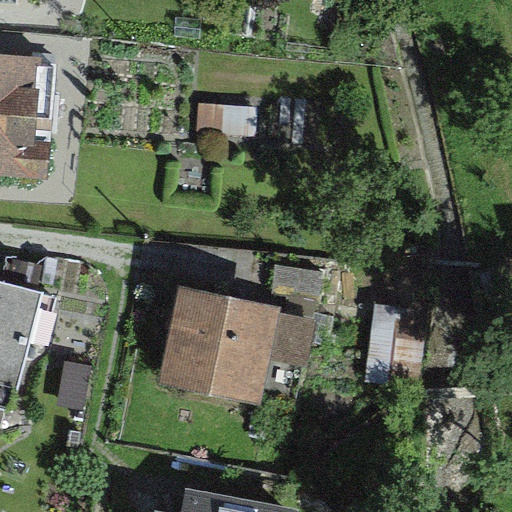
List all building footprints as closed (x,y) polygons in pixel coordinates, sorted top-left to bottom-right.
[(0,57),(0,169),(67,181),(85,72),(0,57)] [(281,237),(276,286),(346,293),(351,244),(281,237)] [(0,403),(31,412),(61,298),(0,281),(0,403)] [(314,322),(197,290),(170,389),(287,421),(314,322)] [(0,479),(9,453),(0,449),(0,479)]
